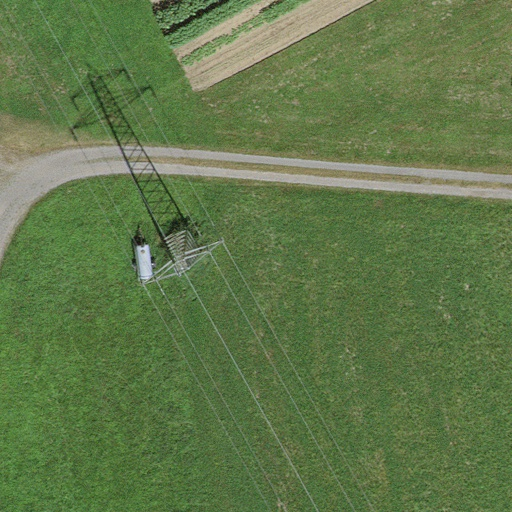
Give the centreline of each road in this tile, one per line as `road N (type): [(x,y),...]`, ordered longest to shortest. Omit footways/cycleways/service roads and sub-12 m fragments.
road 1 (track): [(511,180),(263,164),(0,160)]
road 2 (track): [(2,511),(47,160)]
